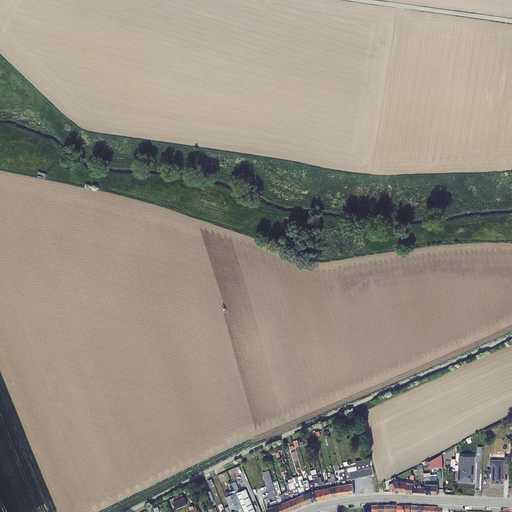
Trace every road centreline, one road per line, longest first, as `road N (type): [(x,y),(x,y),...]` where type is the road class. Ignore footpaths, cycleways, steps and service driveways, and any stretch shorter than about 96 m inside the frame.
road 1 (secondary): [(304,511),(371,498),(511,504)]
road 2 (unclassified): [(353,0),(511,21)]
